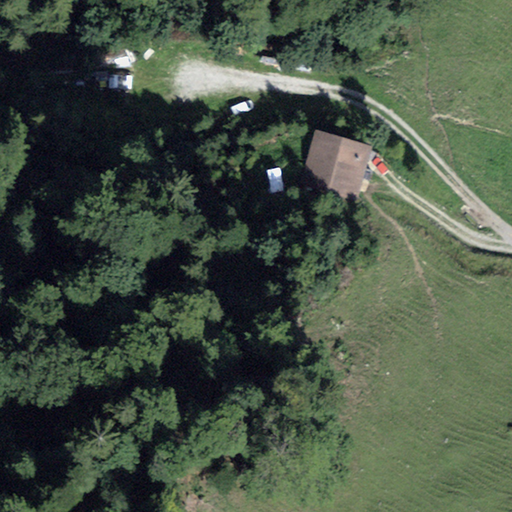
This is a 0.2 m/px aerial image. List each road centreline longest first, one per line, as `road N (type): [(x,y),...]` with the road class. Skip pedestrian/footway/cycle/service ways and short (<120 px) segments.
road 1 (track): [(511,225),(368,94),(196,77)]
road 2 (track): [(511,239),(461,232),(375,169)]
